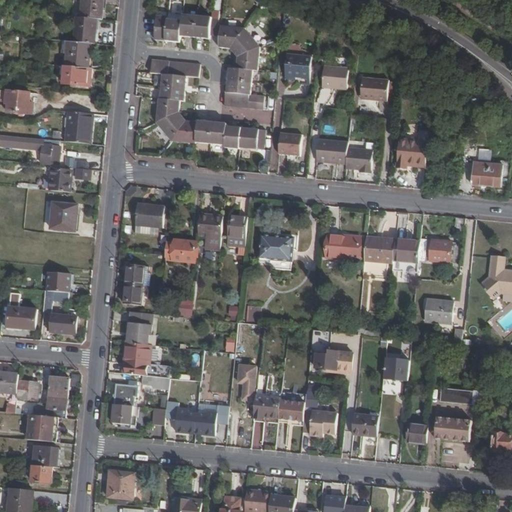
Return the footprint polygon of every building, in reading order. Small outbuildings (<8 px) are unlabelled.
[(95,20),(101,21),(103,0),(81,0),(79,19),(95,20)] [(257,8),(260,3),(256,0),(255,0),(252,4),(257,8)] [(169,18),(158,16),(155,40),(166,41),(169,21),(169,18)] [(182,35),(196,37),(198,17),(184,16),(183,23),(182,35)] [(211,39),(211,36),(212,21),(212,19),(198,17),(196,37),(211,39)] [(90,44),(94,45),(95,20),(79,19),(75,18),(73,42),(90,44)] [(181,43),(182,35),(183,23),(169,21),(166,41),(181,43)] [(211,36),(218,36),(219,25),(220,22),(218,22),(212,21),(211,36)] [(231,48),(246,30),(222,26),(221,37),(220,47),(231,48)] [(261,49),(246,30),(231,48),(240,59),(261,49)] [(73,42),(69,42),(69,43),(68,55),(65,55),(64,67),(87,69),(90,44),(73,42)] [(259,72),(262,48),(261,49),(240,59),(238,70),(255,72),(259,72)] [(311,81),(313,59),(288,57),(285,81),(296,82),(296,78),(302,78),(302,80),(311,81)] [(322,88),(335,90),(336,88),(347,90),(350,71),(347,71),(348,61),(327,59),(326,69),(324,69),(322,88)] [(151,61),(151,74),(160,75),(161,62),(151,61)] [(169,62),(161,62),(160,75),(162,76),(168,76),(169,62)] [(178,63),(169,62),(168,76),(176,77),(178,63)] [(186,64),(178,63),(176,77),(185,78),(186,64)] [(193,65),(186,64),(185,78),(188,78),(191,78),(193,65)] [(201,65),(193,65),(191,78),(199,79),(201,65)] [(91,81),(92,70),(91,70),(87,69),(64,67),(63,67),(61,86),(87,88),(88,81),(91,81)] [(229,82),(253,85),(255,72),(238,70),(230,69),(229,82)] [(162,76),(161,87),(186,90),(188,78),(185,78),(176,77),(168,76),(162,76)] [(229,82),(228,95),(235,96),(243,97),(251,98),(252,98),(253,85),(229,82)] [(376,103),(375,105),(387,107),(389,85),(363,82),(361,101),(376,103)] [(186,90),(161,87),(160,99),(180,102),(185,102),(186,90)] [(24,114),(32,115),(33,104),(29,103),(30,93),(8,91),(6,112),(18,113),(18,116),(24,117),(24,114)] [(157,123),(179,113),(180,102),(160,99),(159,99),(156,123),(157,123)] [(67,143),(90,145),(92,129),(89,129),(90,115),(69,113),(67,143)] [(171,142),(185,122),(179,113),(157,123),(171,142)] [(196,144),(198,123),(185,122),(171,142),(195,145),(196,144)] [(196,144),(210,145),(213,124),(198,123),(196,144)] [(213,124),(210,145),(226,147),(227,128),(227,125),(213,124)] [(226,148),(240,150),(240,149),(242,130),(227,128),(226,147),(226,148)] [(265,152),(265,149),(267,133),(260,132),(242,130),(240,149),(265,152)] [(280,134),(278,154),(300,157),(301,136),(280,134)] [(28,139),(0,135),(0,146),(27,149),(28,139)] [(424,167),(427,139),(415,139),(415,141),(397,140),(395,169),(406,170),(406,166),(424,167)] [(320,141),(318,162),(347,165),(349,149),(349,143),(320,141)] [(42,145),(40,165),(51,166),(51,165),(59,166),(61,147),(42,145)] [(347,165),(347,169),(361,170),(360,174),(372,175),(375,152),(349,149),(347,165)] [(482,150),(481,159),(493,160),(494,151),(482,150)] [(482,169),(474,168),(466,167),(464,185),(502,188),(503,166),(482,164),(482,169)] [(95,180),(96,171),(79,169),(79,178),(95,180)] [(50,191),(69,193),(71,172),(52,170),(50,191)] [(156,228),(162,229),(164,206),(137,204),(134,226),(156,228)] [(77,232),(78,207),(54,205),(52,229),(77,232)] [(223,217),(200,215),(198,236),(207,237),(221,239),(223,217)] [(248,217),(230,215),(228,247),(245,248),(248,217)] [(464,220),(454,219),(452,236),(463,237),(464,220)] [(156,228),(134,226),(134,233),(155,235),(156,228)] [(326,259),(358,262),(360,239),(328,236),(326,259)] [(220,249),(221,239),(207,237),(206,247),(220,249)] [(270,261),(291,263),(292,252),(296,252),(297,241),(261,238),(258,264),(269,265),(270,261)] [(393,264),(396,240),(381,238),(380,241),(367,240),(365,262),(393,264)] [(168,262),(195,264),(197,244),(169,240),(168,262)] [(420,243),(396,240),(393,264),(393,272),(417,274),(419,261),(420,243)] [(424,261),(449,264),(451,244),(421,241),(420,243),(419,261),(420,261),(424,261)] [(508,258),(492,256),(490,277),(481,284),(494,301),(501,295),(511,295),(511,270),(506,270),(508,258)] [(129,265),(127,284),(144,286),(146,267),(129,265)] [(146,267),(144,286),(150,287),(151,287),(153,267),(146,267)] [(47,291),(69,294),(71,275),(49,273),(47,291)] [(144,286),(127,284),(125,305),(142,306),(143,299),(144,286)] [(45,291),(43,312),(52,313),(53,297),(68,299),(69,294),(47,291),(45,291)] [(18,308),(20,295),(11,295),(7,328),(34,330),(36,310),(18,308)] [(428,298),(425,323),(453,325),(455,301),(428,298)] [(191,307),(183,306),(182,316),(190,316),(191,307)] [(229,315),(237,316),(238,307),(229,306),(229,315)] [(260,318),(261,306),(250,306),(250,314),(256,315),(256,318),(260,318)] [(51,332),(76,334),(77,317),(53,315),(51,332)] [(186,327),(187,319),(163,317),(163,325),(186,327)] [(130,323),(128,343),(148,345),(149,337),(152,337),(153,326),(152,325),(152,321),(146,321),(145,325),(130,323)] [(462,345),(464,330),(456,329),(455,344),(462,345)] [(313,331),(313,330),(311,348),(310,362),(316,362),(316,369),(333,370),(335,352),(329,351),(331,332),(313,331)] [(235,353),(237,339),(229,337),(227,351),(235,353)] [(148,345),(128,343),(127,354),(125,374),(142,375),(170,378),(171,366),(149,365),(149,356),(147,356),(148,345)] [(354,354),(335,352),(333,370),(352,372),(354,354)] [(411,361),(386,359),(385,380),(408,382),(411,361)] [(257,367),(239,365),(237,385),(243,385),(242,401),(254,402),(257,367)] [(0,372),(0,391),(18,393),(19,381),(20,375),(0,372)] [(169,389),(170,378),(142,375),(142,384),(153,386),(153,388),(169,389)] [(71,379),(51,378),(49,403),(47,417),(53,417),(60,418),(62,418),(68,419),(71,379)] [(18,393),(17,398),(38,399),(40,383),(19,381),(18,393)] [(116,385),(114,405),(133,407),(134,398),(137,398),(138,387),(137,387),(138,383),(131,382),(131,386),(116,385)] [(443,389),(442,404),(481,405),(481,390),(443,389)] [(281,401),(281,398),(256,396),(254,419),(265,420),(265,419),(279,420),(281,401)] [(306,411),(306,404),(281,401),(279,420),(305,423),(306,411)] [(35,409),(34,415),(47,417),(49,403),(42,403),(35,409)] [(16,414),(16,405),(8,405),(7,413),(16,414)] [(133,407),(114,405),(112,423),(130,425),(130,428),(135,428),(136,423),(132,422),(133,407)] [(175,432),(195,434),(197,416),(198,408),(192,407),(188,410),(188,414),(178,413),(177,414),(174,414),(173,420),(176,420),(175,432)] [(155,424),(165,426),(167,410),(156,409),(155,424)] [(216,426),(228,427),(230,410),(218,409),(217,417),(207,416),(207,417),(197,416),(195,434),(216,436),(216,426)] [(329,413),(306,411),(305,423),(303,434),(312,435),(312,437),(325,439),(325,435),(327,435),(329,413)] [(339,414),(329,413),(327,435),(337,436),(339,414)] [(380,416),(355,414),(353,434),(378,436),(380,416)] [(30,415),(29,422),(28,433),(28,440),(58,443),(60,418),(53,417),(47,417),(34,415),(30,415)] [(462,420),(451,419),(438,417),(436,439),(471,442),(473,421),(462,420)] [(480,419),(479,433),(486,433),(487,420),(480,419)] [(427,446),(429,428),(410,426),(408,444),(427,446)] [(493,453),(502,454),(503,451),(511,451),(511,448),(511,435),(494,434),(493,453)] [(379,451),(386,452),(387,439),(380,438),(379,451)] [(41,448),(39,466),(61,468),(63,468),(65,450),(41,448)] [(61,468),(39,466),(38,483),(59,484),(61,468)] [(106,484),(110,484),(111,472),(121,473),(121,469),(108,468),(106,484)] [(111,472),(110,484),(108,498),(133,501),(136,475),(121,473),(111,472)] [(12,481),(12,488),(22,489),(23,481),(12,481)] [(12,488),(10,488),(7,511),(32,511),(33,505),(31,505),(32,490),(22,489),(12,488)] [(269,511),(271,496),(271,493),(247,490),(244,511),(269,511)] [(295,511),(296,499),(271,496),(269,511),(295,511)] [(240,511),(241,500),(227,498),(225,511),(240,511)] [(346,504),(347,500),(328,498),(326,511),(345,511),(346,508),(346,504)] [(175,511),(200,511),(201,503),(176,500),(175,511)]
